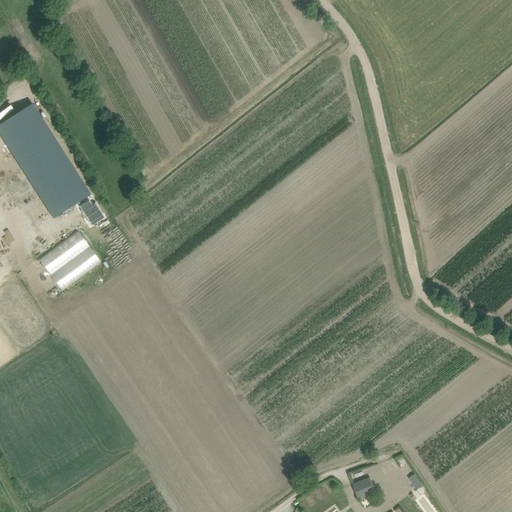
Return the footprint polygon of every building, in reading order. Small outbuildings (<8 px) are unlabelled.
[(15,85),(0,95),(0,141),(35,192),(72,167),(15,85)] [(0,211),(17,199),(5,183),(0,176),(0,211)] [(35,228),(25,213),(21,216),(18,211),(8,218),(23,237),(35,228)] [(65,221),(30,242),(40,258),(75,238),(65,221)] [(92,403),(98,413),(107,407),(101,397),(92,403)] [(353,485),(358,498),(374,491),(369,479),(365,480),(353,485)]
